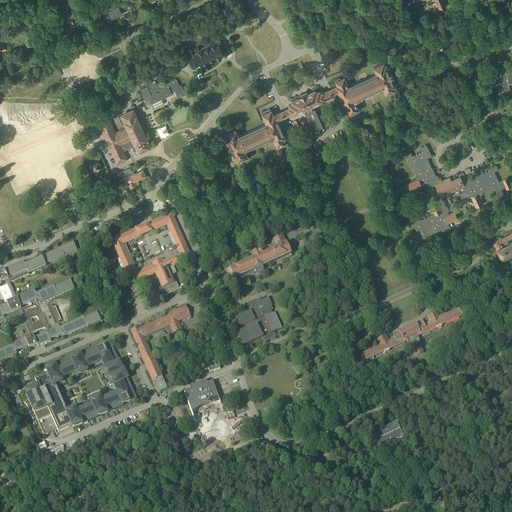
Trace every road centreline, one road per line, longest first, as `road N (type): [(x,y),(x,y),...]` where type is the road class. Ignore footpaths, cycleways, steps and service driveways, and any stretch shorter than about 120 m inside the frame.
road 1 (unclassified): [(511,350),(284,445),(260,427),(205,288)]
road 2 (unclassified): [(0,378),(205,288)]
road 3 (unknown): [(267,68),(293,134),(320,135),(337,117),(312,48)]
road 4 (unclassified): [(164,176),(129,204),(2,253)]
road 5 (unclassified): [(291,57),(253,75),(164,176)]
road 6 (unclassified): [(456,60),(422,39),(322,44),(291,57)]
road 7 (unknown): [(198,264),(265,233),(332,224)]
